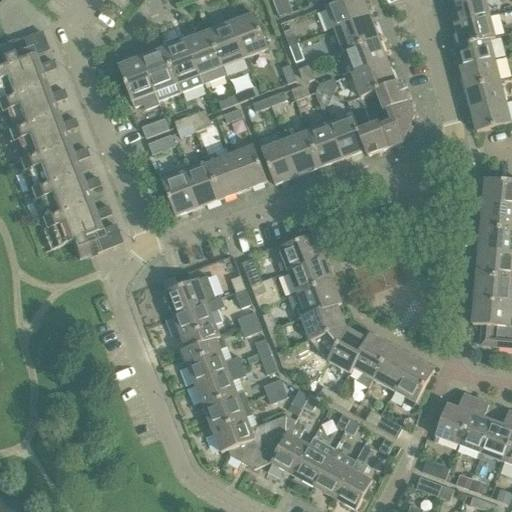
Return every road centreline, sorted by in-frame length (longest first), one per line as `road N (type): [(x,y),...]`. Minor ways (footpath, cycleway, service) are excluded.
road 1 (residential): [(147,247),(459,151),(419,0)]
road 2 (residential): [(147,247),(121,264),(113,287),(183,471),(243,511)]
road 3 (residential): [(94,0),(69,32),(147,247)]
